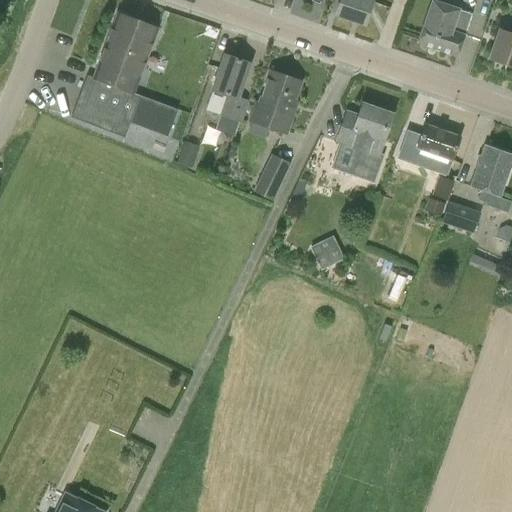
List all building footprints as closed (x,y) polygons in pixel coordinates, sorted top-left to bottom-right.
[(364,26),(372,3),(373,0),(340,0),(335,16),(364,26)] [(457,57),(465,36),(472,15),(432,1),(417,44),(457,57)] [(87,76),(72,117),(124,137),(130,122),(167,137),(177,110),(133,94),(157,30),(117,15),(97,68),(93,79),(87,76)] [(511,67),(511,35),(499,31),(489,59),(511,67)] [(224,56),(212,91),(206,111),(241,123),(249,100),(238,96),(249,64),(224,56)] [(270,72),(258,105),(254,103),(248,120),(286,133),(295,108),(292,107),(300,83),(270,72)] [(393,115),(362,104),(358,115),(346,112),(336,141),(378,157),(393,115)] [(425,125),(417,148),(412,163),(425,168),(430,152),(452,160),(460,137),(425,125)] [(471,186),(481,190),(478,200),(485,202),(485,205),(507,213),(511,200),(499,196),(511,159),(511,156),(485,147),(471,186)] [(253,191),(272,201),(291,163),(272,153),(253,191)] [(431,195),(447,201),(456,177),(440,171),(431,195)] [(441,222),(473,233),(480,213),(448,202),(441,222)] [(335,235),(312,244),(320,264),(344,254),(335,235)] [(471,265),(468,272),(481,278),(484,271),(491,274),(488,280),(495,284),(498,277),(500,278),(508,260),(498,256),(495,263),(474,254),(469,265),(471,265)] [(101,511),(66,495),(57,511),(101,511)]
